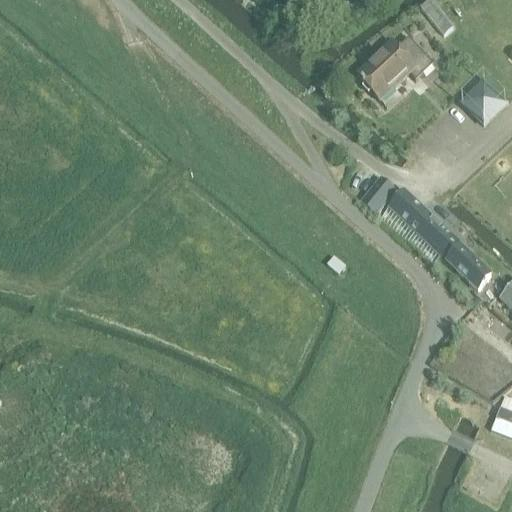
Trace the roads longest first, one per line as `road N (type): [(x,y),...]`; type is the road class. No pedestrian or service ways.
road 1 (unclassified): [(360,511),(443,300),(331,196)]
road 2 (unclassified): [(331,196),(118,0)]
road 3 (unclassified): [(176,0),(276,90),(331,196)]
